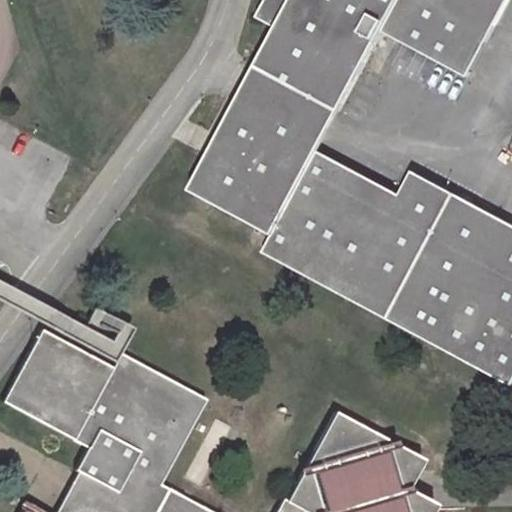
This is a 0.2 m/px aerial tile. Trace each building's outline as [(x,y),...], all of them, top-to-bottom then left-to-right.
[(200,194),(279,237),(270,254),(511,387),(511,237),(505,234),(510,225),(421,178),(406,199),(393,218),(343,187),(350,177),(338,168),(342,162),(328,154),(392,34),(477,79),(511,9),(511,0),(276,0),(267,18),(290,31),(200,194)] [(343,187),(393,218),(406,199),(342,162),(338,168),(350,177),(343,187)] [(0,305),(18,315),(107,363),(125,329),(93,312),(83,330),(29,300),(0,285),(0,305)] [(301,511),(282,501),(275,511),(203,511),(158,486),(207,400),(118,354),(110,369),(38,331),(0,402),(84,449),(72,471),(75,474),(55,511),(301,511)] [(300,471),(282,501),(301,511),(430,511),(404,497),(421,467),(384,446),(331,416),(300,471)]
